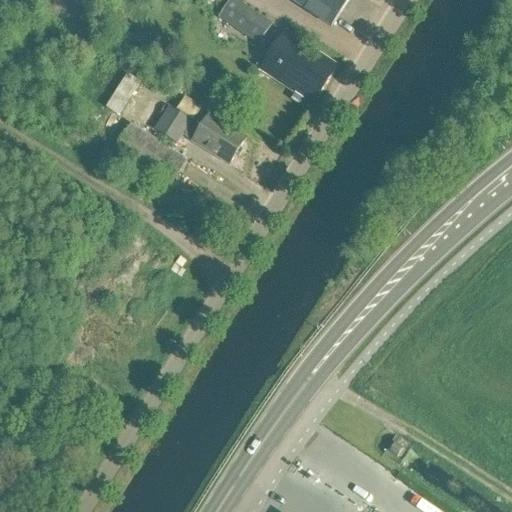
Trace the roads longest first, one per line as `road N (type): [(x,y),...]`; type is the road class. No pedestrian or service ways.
road 1 (unclassified): [(80,511),(404,0)]
road 2 (primary): [(217,511),(314,373),(451,224),(511,175)]
road 3 (track): [(220,290),(133,206),(0,125)]
road 4 (track): [(338,391),(511,498)]
